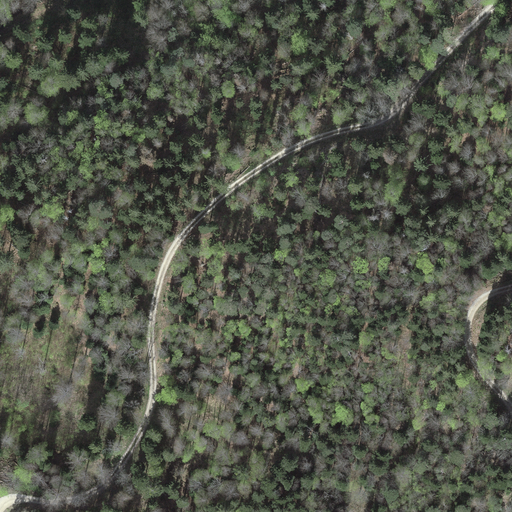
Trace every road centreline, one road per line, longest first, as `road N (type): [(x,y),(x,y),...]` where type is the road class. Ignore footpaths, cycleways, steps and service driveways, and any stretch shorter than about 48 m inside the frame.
road 1 (track): [(491,0),(375,125),(331,130),(257,162),(191,223),(153,282),(147,400),(133,449),(73,505),(15,499),(0,511)]
road 2 (track): [(511,425),(481,377),(475,322),(489,292),(511,275)]
